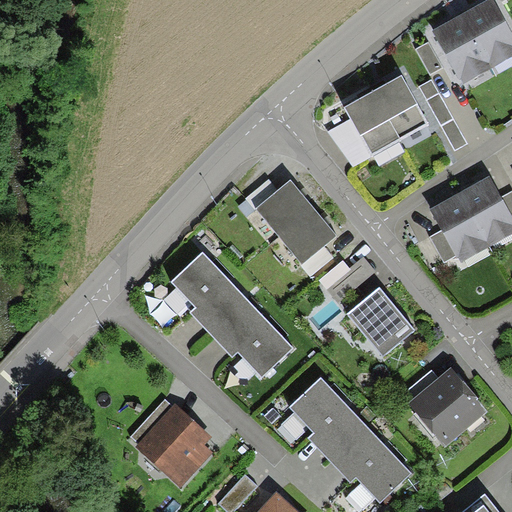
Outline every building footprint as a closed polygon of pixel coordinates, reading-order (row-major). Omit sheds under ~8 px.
[(463,15),(491,67),(511,55),(511,40),(489,0),(463,15)] [(463,15),(436,30),(465,82),(491,67),(463,15)] [(415,48),(429,72),(440,66),(426,42),(415,48)] [(400,79),(375,93),(402,140),(427,126),(400,79)] [(375,93),(346,109),(352,120),(332,131),(353,168),(402,140),(375,93)] [(467,143),(440,95),(428,102),(455,150),(467,143)] [(458,191),(487,241),(511,225),(511,192),(510,190),(500,196),(487,174),(458,191)] [(334,236),(290,184),(257,211),(301,264),(334,236)] [(487,241),(458,191),(429,208),(441,229),(428,237),(443,261),(455,254),(457,258),(487,241)] [(293,349),(203,254),(174,282),(198,308),(192,313),(233,356),(239,350),(264,376),(293,349)] [(417,331),(380,290),(350,317),(387,358),(417,331)] [(451,376),(416,406),(446,442),(481,412),(451,376)] [(410,474),(320,381),(292,408),(316,433),(310,439),(350,480),(356,475),(381,501),(410,474)] [(212,447),(173,410),(140,444),(178,482),(212,447)] [(250,475),(223,502),(232,511),(236,511),(261,487),(250,475)] [(292,511),(276,497),(262,511),(292,511)] [(495,511),(485,499),(468,511),(495,511)]
